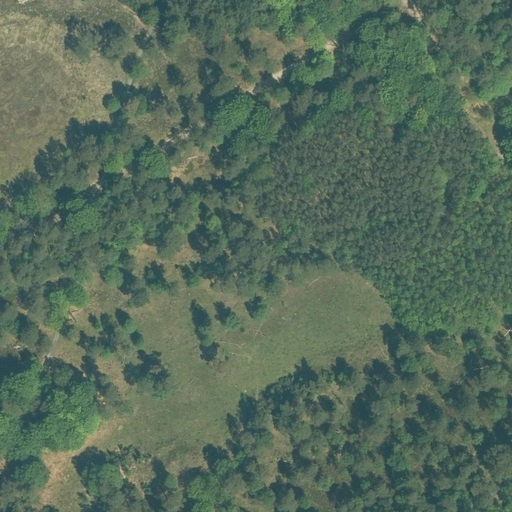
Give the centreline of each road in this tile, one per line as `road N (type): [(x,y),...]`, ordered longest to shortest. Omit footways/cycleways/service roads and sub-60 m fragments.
road 1 (track): [(0,247),(407,0)]
road 2 (track): [(411,0),(445,93),(511,168)]
